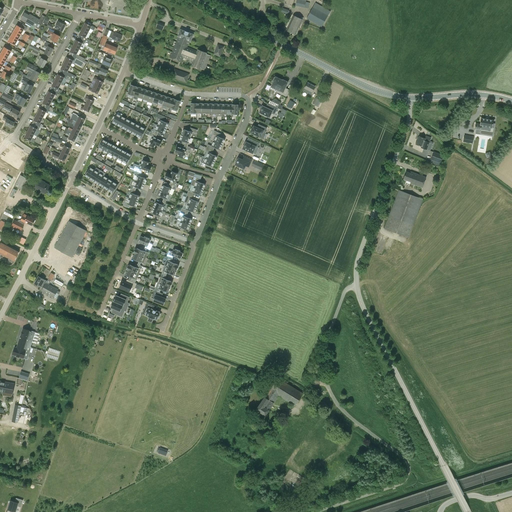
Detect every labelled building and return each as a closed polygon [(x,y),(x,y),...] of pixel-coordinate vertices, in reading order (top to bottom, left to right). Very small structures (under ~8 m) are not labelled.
[(306,0),(296,0),(295,6),(304,8),(308,9),(310,2),(306,2),(306,0)] [(322,27),(331,11),(315,3),(306,18),(322,27)] [(26,22),(31,25),(30,27),(34,29),(35,27),(40,20),(32,15),(31,16),(25,13),(21,19),(26,22)] [(295,35),(302,19),(293,15),(286,30),(295,35)] [(66,25),(61,22),(58,21),(54,28),(57,29),(62,32),(66,25)] [(91,25),(85,23),(81,30),(88,33),(90,28),(93,30),(95,27),(91,25)] [(14,31),(21,34),(24,29),(17,25),(14,31)] [(122,35),(115,33),(106,29),(104,35),(103,35),(102,38),(106,40),(108,36),(112,39),(120,42),(122,35)] [(178,36),(188,40),(186,44),(188,44),(190,41),(191,41),(193,34),(180,29),(178,36)] [(60,36),(54,33),(51,31),(51,32),(49,30),(47,33),(49,34),(49,35),(52,36),(51,39),(57,42),(60,36)] [(87,37),(86,36),(88,33),(81,30),(79,34),(78,37),(85,41),(90,44),(92,41),(87,38),(87,37)] [(11,36),(18,40),(21,34),(14,31),(11,36)] [(18,40),(11,36),(8,41),(15,45),(18,40)] [(188,40),(178,36),(170,58),(182,63),(184,58),(193,62),(191,66),(201,70),(201,69),(205,70),(210,56),(206,54),(207,53),(198,49),(197,51),(187,47),(188,44),(186,44),(188,40)] [(82,43),(84,44),(85,41),(78,37),(76,40),(74,44),(80,48),(82,43)] [(29,47),(38,52),(40,49),(38,48),(39,47),(38,46),(37,47),(35,46),(33,45),(35,42),(32,40),(29,47)] [(53,49),(48,46),(48,45),(45,43),(42,48),(46,50),(44,53),(50,56),(53,49)] [(115,54),(117,48),(106,43),(104,50),(115,54)] [(80,48),(74,44),(70,52),(74,54),(73,56),(79,60),(81,57),(76,55),(80,48)] [(218,45),(215,51),(214,54),(220,56),(223,47),(218,45)] [(2,52),(8,56),(11,51),(5,47),(2,52)] [(27,51),(37,56),(38,52),(29,47),(27,51)] [(112,60),(105,57),(106,56),(103,54),(103,53),(100,51),(97,57),(104,59),(103,63),(110,66),(112,60)] [(0,55),(0,58),(5,61),(8,56),(2,52),(0,55)] [(69,54),(67,57),(64,63),(70,66),(72,62),(81,66),(84,62),(79,60),(73,56),(69,54)] [(47,61),(41,58),(42,57),(39,55),(38,58),(40,60),(38,64),(43,67),(47,61)] [(69,73),(67,72),(70,66),(64,63),(61,69),(59,71),(71,78),(72,77),(74,79),(76,76),(69,73)] [(26,77),(30,79),(30,80),(31,78),(36,81),(40,73),(36,71),(37,69),(37,68),(36,67),(33,66),(29,64),(27,69),(29,71),(27,76),(26,77)] [(101,68),(100,71),(96,69),(95,71),(94,70),(95,69),(91,67),(90,70),(98,74),(99,73),(106,76),(108,71),(101,68)] [(88,71),(85,69),(81,78),(86,81),(91,72),(88,71)] [(186,82),(189,74),(175,69),(172,78),(186,82)] [(61,83),(64,77),(66,78),(70,80),(71,78),(59,71),(58,74),(55,80),(61,83)] [(93,80),(96,81),(95,85),(94,85),(100,88),(103,82),(97,79),(98,78),(95,76),(93,80)] [(23,84),(20,89),(26,92),(27,91),(30,93),(33,86),(28,83),(29,80),(23,77),(21,82),(25,84),(25,85),(23,84)] [(277,89),(282,80),(276,77),(275,78),(275,77),(273,81),(274,81),(271,87),(277,89)] [(61,83),(55,80),(50,88),(58,93),(60,90),(63,84),(61,83)] [(282,80),(277,89),(276,92),(286,96),(289,90),(285,88),(288,83),(286,82),(287,81),(283,80),(282,80)] [(312,92),(315,86),(308,82),(305,88),(312,92)] [(100,88),(94,85),(95,85),(91,83),(90,87),(89,87),(88,90),(91,92),(91,91),(97,94),(100,88)] [(137,86),(131,84),(130,87),(129,87),(128,90),(129,91),(128,94),(133,96),(137,86)] [(141,88),(137,86),(133,96),(133,98),(137,100),(138,97),(141,88)] [(58,93),(50,88),(46,97),(52,100),(55,94),(57,95),(58,93)] [(1,97),(7,100),(9,101),(12,96),(8,94),(9,92),(5,90),(1,97)] [(27,99),(21,96),(20,96),(20,95),(16,93),(14,97),(15,98),(14,100),(15,102),(23,106),(27,99)] [(84,100),(87,101),(86,104),(91,106),(94,101),(89,98),(89,97),(86,96),(84,100)] [(53,108),(49,106),(52,100),(46,97),(41,106),(45,108),(52,111),(53,108)] [(315,98),(312,103),(318,106),(321,101),(315,98)] [(180,101),(175,99),(172,109),(171,110),(177,112),(180,101)] [(20,112),(16,110),(17,109),(6,103),(3,109),(10,113),(10,114),(17,118),(20,112)] [(83,110),(83,109),(89,112),(91,106),(86,104),(84,107),(81,106),(80,109),(83,110)] [(259,112),(263,114),(262,115),(265,116),(266,116),(269,117),(271,113),(274,114),(277,109),(270,106),(268,109),(262,106),(262,107),(261,107),(259,111),(260,111),(259,112)] [(56,113),(52,111),(45,108),(44,110),(40,108),(37,114),(43,117),(46,112),(53,115),(54,113),(55,114),(56,113)] [(70,119),(82,125),(85,119),(79,116),(79,117),(77,116),(78,115),(73,113),(70,119)] [(117,125),(122,116),(117,114),(117,113),(112,123),(112,122),(117,125)] [(38,122),(36,125),(40,127),(43,129),(45,126),(40,123),(43,117),(37,114),(33,120),(38,122)] [(14,123),(9,120),(9,119),(4,116),(2,119),(6,121),(5,124),(12,128),(14,123)] [(122,128),(126,119),(122,116),(117,125),(122,128)] [(158,125),(166,129),(168,123),(169,124),(169,123),(163,121),(164,118),(161,116),(160,119),(160,120),(158,125)] [(82,125),(70,119),(68,118),(67,120),(72,123),(75,125),(74,127),(80,130),(82,125)] [(481,118),(480,124),(475,123),(475,128),(481,130),(482,126),(484,126),(484,127),(488,128),(488,127),(492,128),(493,120),(481,118)] [(126,130),(131,121),(126,119),(122,128),(126,130)] [(131,133),(136,124),(131,121),(126,130),(131,133)] [(136,135),(141,127),(136,124),(131,133),(136,135)] [(34,135),(37,129),(38,130),(40,127),(36,125),(35,128),(31,125),(28,131),(34,135)] [(154,133),(157,135),(158,132),(164,134),(166,129),(158,125),(155,130),(154,133)] [(252,128),(250,132),(254,134),(253,135),(256,136),(257,135),(260,137),(262,133),(264,134),(267,128),(260,125),(259,128),(254,126),(253,128),(252,128)] [(80,130),(74,127),(73,129),(69,127),(68,128),(63,126),(61,128),(64,130),(77,136),(80,130)] [(141,127),(136,135),(141,138),(146,129),(145,129),(141,127)] [(181,135),(190,138),(192,132),(196,133),(197,130),(190,128),(189,131),(183,129),(181,135)] [(64,130),(63,132),(70,135),(68,139),(74,141),(77,136),(64,130)] [(210,139),(214,141),(223,145),(225,139),(219,137),(221,134),(214,130),(213,134),(210,139)] [(35,140),(32,138),(34,135),(28,131),(24,137),(31,141),(30,141),(34,143),(35,140)] [(157,135),(154,133),(150,132),(149,135),(152,137),(149,145),(148,145),(155,148),(154,147),(156,145),(159,146),(159,147),(162,141),(162,140),(162,141),(155,138),(157,135)] [(184,145),(188,146),(189,143),(190,138),(181,135),(180,140),(179,140),(185,142),(184,145)] [(422,146),(422,148),(427,150),(429,143),(429,142),(431,137),(425,135),(424,138),(419,136),(416,144),(422,146)] [(103,151),(108,142),(103,140),(103,139),(98,148),(98,149),(98,148),(103,151)] [(249,143),(246,142),(242,149),(248,151),(248,152),(251,154),(252,153),(253,153),(256,147),(257,148),(259,143),(253,140),(252,143),(249,142),(249,143)] [(206,147),(213,151),(214,148),(220,150),(223,145),(214,141),(212,146),(208,144),(206,147)] [(61,143),(59,146),(63,148),(62,152),(68,155),(71,148),(65,145),(61,143),(61,142),(61,143)] [(108,154),(112,145),(108,142),(103,151),(108,154)] [(46,145),(43,152),(47,154),(50,148),(51,148),(52,147),(47,144),(46,145)] [(112,156),(117,147),(112,145),(108,154),(112,156)] [(191,148),(188,146),(184,145),(183,149),(177,146),(174,152),(175,152),(179,153),(178,156),(177,156),(184,159),(184,158),(183,158),(186,150),(190,151),(191,148)] [(117,159),(122,150),(117,147),(112,156),(117,159)] [(206,158),(215,162),(217,156),(212,154),(213,151),(206,147),(205,151),(209,152),(206,158)] [(11,150),(6,158),(11,162),(17,152),(13,150),(13,151),(11,150)] [(122,161),(127,152),(122,150),(117,159),(122,161)] [(431,159),(440,163),(443,155),(434,151),(431,159)] [(17,152),(11,162),(16,165),(22,157),(20,156),(20,155),(17,152)] [(59,159),(59,158),(64,161),(68,155),(62,152),(60,155),(53,152),(51,155),(59,159)] [(127,152),(122,161),(127,164),(132,155),(131,155),(127,152)] [(237,159),(235,163),(236,163),(235,165),(240,167),(240,168),(243,169),(243,168),(244,169),(243,168),(244,165),(249,167),(252,160),(246,157),(244,161),(238,158),(238,159),(237,159)] [(215,162),(206,158),(204,163),(200,161),(198,164),(205,167),(207,164),(212,167),(215,162)] [(138,172),(142,173),(143,170),(149,172),(149,173),(152,166),(151,166),(148,165),(149,162),(143,160),(140,169),(136,167),(135,171),(138,172)] [(89,179),(95,170),(90,167),(84,176),(85,176),(89,179)] [(94,181),(99,173),(95,170),(89,179),(94,181)] [(178,174),(178,173),(172,171),(171,171),(172,171),(170,174),(167,172),(164,178),(171,181),(170,184),(176,187),(178,183),(176,183),(176,181),(176,180),(175,180),(177,174),(178,174)] [(422,188),(426,177),(413,172),(413,174),(406,171),(403,179),(411,182),(410,183),(422,188)] [(135,181),(144,184),(146,179),(146,178),(140,176),(142,173),(138,172),(137,175),(135,181)] [(98,184),(104,176),(99,173),(94,181),(98,184)] [(103,187),(108,179),(104,176),(98,184),(103,187)] [(194,186),(203,190),(205,184),(199,182),(201,179),(194,176),(190,185),(194,186)] [(45,194),(50,185),(44,183),(45,182),(39,179),(34,188),(40,190),(39,191),(45,194)] [(108,190),(113,182),(108,179),(103,187),(108,190)] [(132,189),(135,191),(136,187),(142,190),(142,189),(144,184),(135,181),(133,186),(132,189)] [(113,182),(108,190),(112,193),(118,185),(118,184),(118,185),(113,182)] [(160,190),(169,194),(171,188),(175,190),(176,187),(170,184),(168,187),(162,185),(163,185),(160,190)] [(187,194),(194,196),(195,193),(201,195),(203,190),(194,186),(192,192),(188,190),(187,194)] [(129,198),(138,201),(140,196),(134,194),(135,191),(132,189),(131,193),(129,198)] [(162,201),(165,202),(167,199),(169,194),(160,190),(158,195),(158,196),(164,198),(162,201)] [(407,237),(422,199),(399,190),(384,228),(407,237)] [(188,204),(197,207),(199,202),(193,199),(194,196),(187,194),(184,202),(188,204)] [(138,201),(129,198),(127,204),(136,207),(138,201)] [(153,207),(162,211),(164,206),(164,205),(165,202),(162,201),(161,204),(155,202),(153,207)] [(181,211),(187,214),(189,210),(195,213),(197,207),(188,204),(186,209),(182,208),(181,211)] [(165,212),(162,211),(153,207),(151,213),(157,215),(155,220),(160,222),(165,212)] [(15,214),(6,209),(3,213),(12,218),(15,214)] [(187,214),(181,211),(177,220),(181,221),(190,225),(192,219),(186,217),(187,214)] [(32,225),(35,219),(24,214),(21,220),(20,223),(15,220),(12,226),(21,231),(24,225),(23,224),(24,222),(28,224),(28,223),(32,225)] [(69,221),(54,247),(72,257),(75,253),(78,255),(82,248),(79,246),(82,240),(87,231),(69,221)] [(179,227),(188,230),(190,225),(181,221),(179,227),(179,226),(179,227)] [(144,237),(141,236),(138,242),(146,245),(144,248),(147,249),(150,250),(153,244),(150,242),(151,240),(149,239),(149,238),(145,236),(144,237)] [(0,244),(0,253),(9,258),(8,259),(8,261),(10,262),(12,261),(13,260),(14,261),(19,250),(2,241),(0,244)] [(143,250),(136,247),(136,248),(135,248),(133,253),(134,253),(146,258),(148,252),(146,251),(147,249),(144,248),(143,250)] [(175,250),(173,249),(172,252),(169,250),(166,257),(168,257),(172,259),(173,256),(181,259),(183,253),(180,252),(180,250),(175,248),(175,250)] [(409,253),(407,250),(405,249),(402,248),(400,248),(397,249),(395,250),(393,252),(392,255),(392,257),(393,260),(395,262),(397,264),(399,265),(402,265),(404,264),(407,262),(408,260),(409,258),(409,255),(409,253)] [(143,263),(146,258),(134,253),(131,258),(139,261),(138,264),(140,265),(141,262),(143,263)] [(172,259),(168,257),(167,260),(164,266),(167,266),(176,270),(177,270),(179,266),(178,265),(179,264),(171,262),(172,259)] [(136,267),(129,264),(129,265),(128,265),(126,269),(127,270),(139,274),(141,269),(142,266),(140,265),(138,264),(136,267)] [(176,270),(167,266),(165,272),(162,271),(161,274),(164,275),(166,276),(167,273),(174,276),(176,270)] [(139,274),(127,270),(124,275),(132,278),(130,281),(135,283),(136,280),(139,274)] [(163,278),(160,277),(158,282),(160,283),(170,287),(172,282),(172,281),(165,278),(166,276),(164,275),(163,278)] [(58,289),(46,282),(47,281),(45,280),(38,276),(34,284),(41,287),(41,286),(43,287),(41,291),(53,298),(58,289)] [(131,281),(129,284),(122,281),(119,287),(130,292),(132,288),(135,289),(137,284),(131,281)] [(170,287),(160,283),(158,289),(157,291),(159,292),(161,289),(168,292),(170,287)] [(161,293),(160,293),(155,291),(153,297),(155,298),(153,301),(164,306),(167,299),(160,296),(161,293)] [(116,295),(113,301),(123,306),(125,302),(127,303),(129,297),(123,295),(122,298),(116,295)] [(113,301),(110,307),(116,310),(114,314),(122,317),(124,310),(122,309),(123,306),(113,301)] [(147,303),(142,314),(143,314),(145,315),(148,316),(148,317),(149,317),(148,321),(152,322),(153,319),(154,319),(154,318),(157,320),(158,318),(160,314),(160,312),(156,310),(153,310),(154,306),(155,306),(147,303)] [(21,340),(20,343),(30,347),(35,332),(23,328),(19,339),(21,340)] [(31,347),(20,343),(18,348),(15,347),(12,355),(16,356),(19,357),(23,358),(27,359),(31,347)] [(22,372),(20,377),(27,380),(29,374),(22,372)] [(277,378),(264,396),(256,409),(265,416),(266,415),(267,416),(269,414),(267,413),(274,402),(279,396),(295,406),(303,394),(277,378)] [(4,383),(0,382),(0,390),(2,391),(2,395),(11,396),(14,384),(4,382),(4,383)] [(20,393),(18,392),(17,398),(15,404),(12,422),(17,423),(21,405),(20,405),(22,395),(20,395),(20,393)] [(15,511),(17,506),(20,507),(22,500),(16,498),(15,502),(11,500),(8,509),(15,511)]
